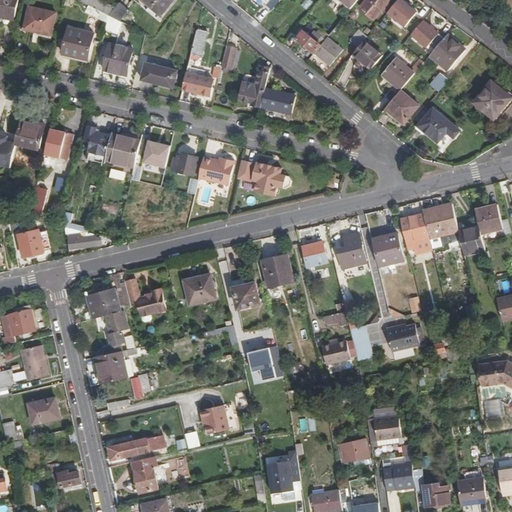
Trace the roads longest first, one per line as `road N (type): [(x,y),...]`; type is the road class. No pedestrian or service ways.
road 1 (residential): [(389,166),(0,72)]
road 2 (residential): [(400,190),(52,275)]
road 3 (residential): [(212,0),(376,136),(389,166)]
road 4 (residential): [(107,511),(52,275)]
